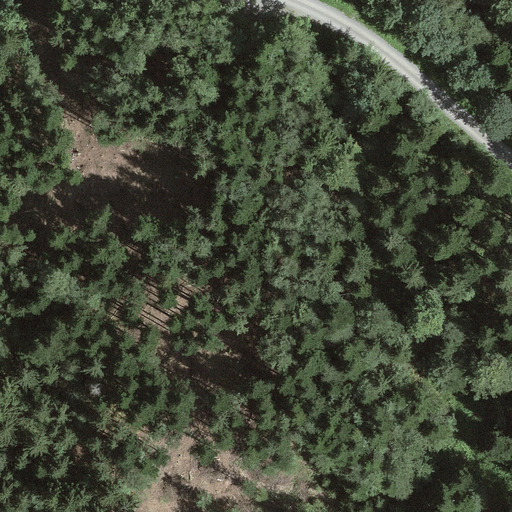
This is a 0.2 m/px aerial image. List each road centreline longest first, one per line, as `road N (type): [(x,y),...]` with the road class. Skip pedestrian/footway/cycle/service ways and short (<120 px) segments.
road 1 (track): [(319,16),(384,261),(511,505)]
road 2 (track): [(511,165),(371,43),(287,0)]
